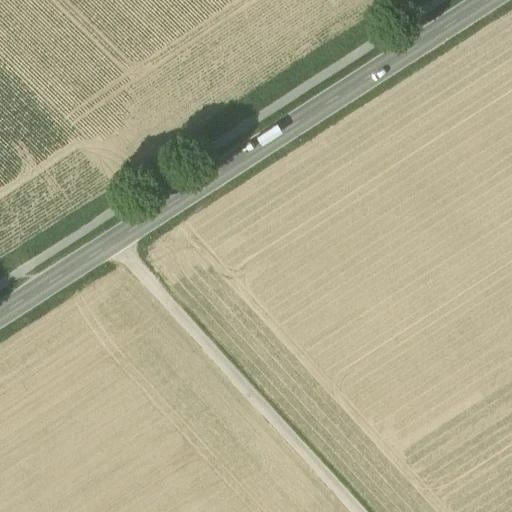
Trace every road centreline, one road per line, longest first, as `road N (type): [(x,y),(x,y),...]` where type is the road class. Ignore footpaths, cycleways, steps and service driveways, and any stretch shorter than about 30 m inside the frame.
road 1 (tertiary): [(0,313),(488,0)]
road 2 (track): [(355,511),(113,239)]
